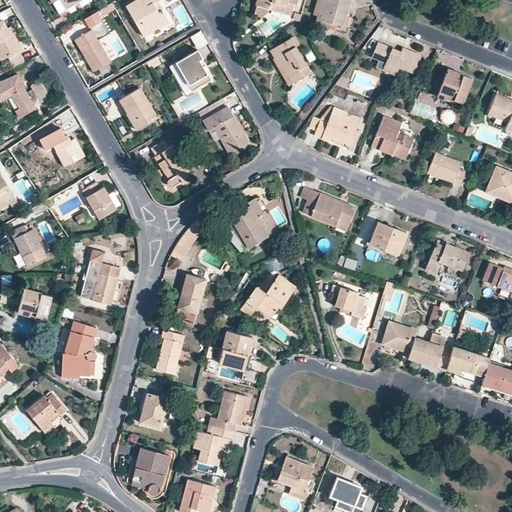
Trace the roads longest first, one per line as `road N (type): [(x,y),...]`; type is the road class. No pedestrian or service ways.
road 1 (residential): [(269,404),(279,373),(297,362),(511,426)]
road 2 (residential): [(157,229),(23,0)]
road 3 (residential): [(91,482),(157,229)]
road 4 (residential): [(284,148),(511,243)]
road 5 (residential): [(449,511),(269,404)]
road 6 (residential): [(157,229),(284,148)]
road 7 (residential): [(398,23),(511,68)]
road 8 (residential): [(284,148),(220,45)]
